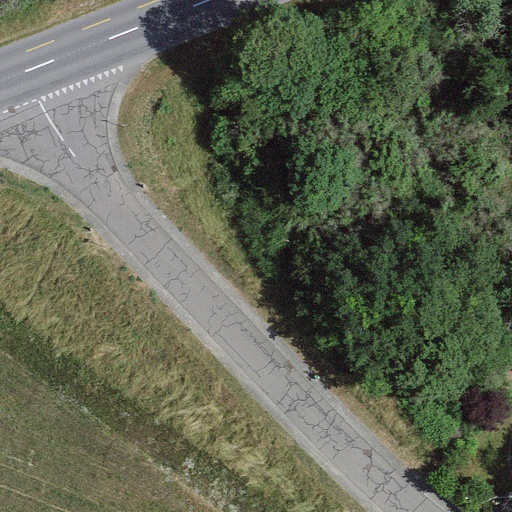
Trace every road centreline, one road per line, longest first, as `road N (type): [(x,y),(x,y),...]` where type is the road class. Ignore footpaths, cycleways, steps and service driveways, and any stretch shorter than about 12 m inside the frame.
road 1 (residential): [(0,89),(257,378),(395,511)]
road 2 (tertiary): [(0,85),(222,0)]
